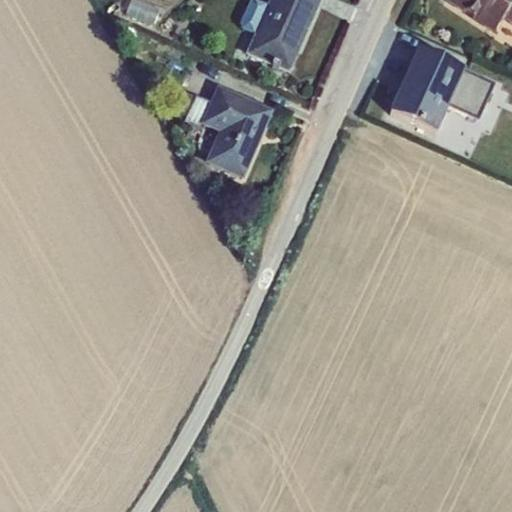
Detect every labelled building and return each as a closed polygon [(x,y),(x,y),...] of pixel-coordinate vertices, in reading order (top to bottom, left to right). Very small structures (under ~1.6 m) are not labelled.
[(134,0),(131,0),(126,14),(155,26),(161,11),(134,0)] [(246,57),(290,75),(322,0),(270,0),(268,7),(255,36),(246,57)] [(511,0),(446,0),(445,2),(494,34),(504,21),(511,25),(511,0)] [(255,36),(268,7),(257,3),(244,31),(255,36)] [(465,75),(419,54),(390,118),(436,139),(449,112),(465,75)] [(496,89),(465,75),(449,112),(479,126),(496,89)] [(243,183),(273,114),(217,90),(210,105),(201,127),(204,129),(218,135),(205,166),(243,183)] [(201,127),(210,105),(176,92),(167,112),(186,120),(183,125),(202,133),(204,129),(201,127)]
